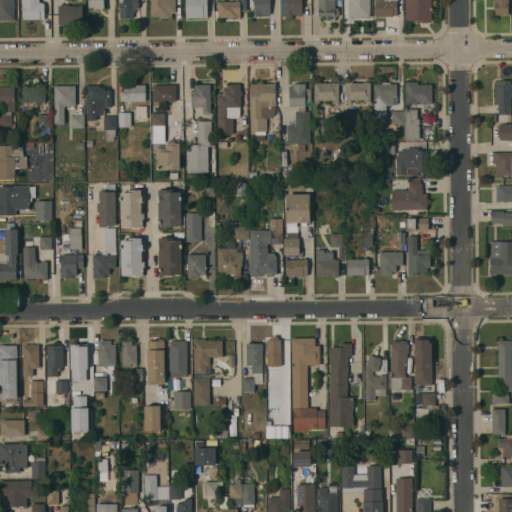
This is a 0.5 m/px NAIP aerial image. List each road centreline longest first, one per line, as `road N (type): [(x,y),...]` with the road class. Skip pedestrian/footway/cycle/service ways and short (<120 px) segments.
road 1 (residential): [(511,309),(0,320)]
road 2 (residential): [(511,48),(0,53)]
road 3 (residential): [(461,0),(463,511)]
